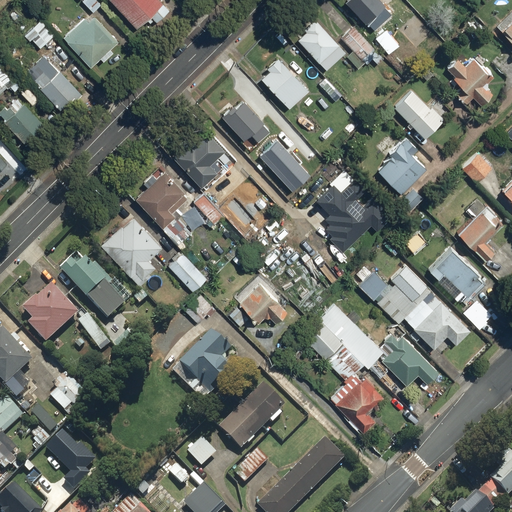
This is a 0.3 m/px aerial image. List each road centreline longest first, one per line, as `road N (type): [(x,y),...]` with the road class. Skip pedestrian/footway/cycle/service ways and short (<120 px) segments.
road 1 (residential): [(245,0),(0,248)]
road 2 (tertiary): [(369,511),(511,369)]
